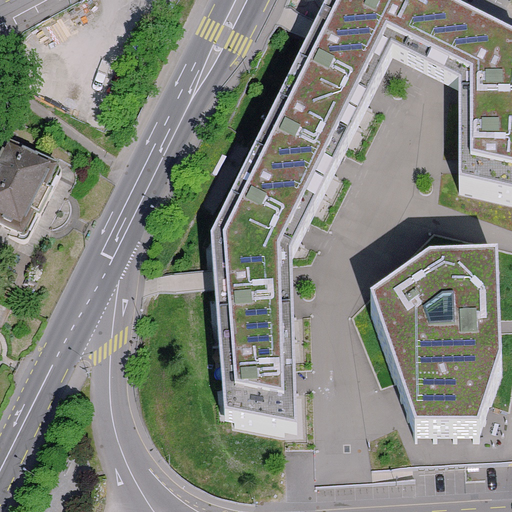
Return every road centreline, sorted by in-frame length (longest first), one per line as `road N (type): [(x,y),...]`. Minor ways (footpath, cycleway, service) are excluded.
road 1 (secondary): [(240,0),(114,260)]
road 2 (tertiary): [(114,260),(111,402),(122,453),(152,511)]
road 3 (secondary): [(114,260),(0,477)]
